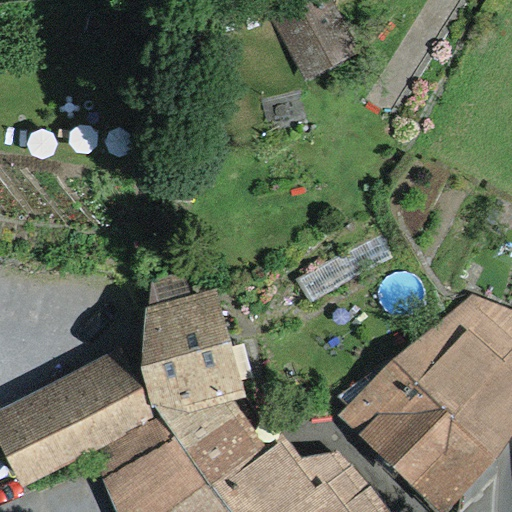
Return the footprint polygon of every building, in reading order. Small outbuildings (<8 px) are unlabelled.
[(284,23),(308,68),(346,47),(321,2),(284,23)] [(380,231),(294,280),(310,303),(395,254),(380,231)] [(208,301),(148,318),(144,367),(155,408),(213,393),(231,388),(208,301)] [(450,479),(509,420),(511,414),(511,321),(499,314),(490,332),(477,321),(426,384),(391,356),(337,397),(369,430),(365,434),(416,483),(413,486),(439,511),(450,511),(453,510),(458,487),(450,479)] [(2,434),(27,481),(135,424),(110,377),(2,434)] [(363,511),(331,469),(291,497),(213,393),(155,408),(231,511),(363,511)] [(228,511),(160,421),(98,452),(110,477),(118,511),(228,511)]
